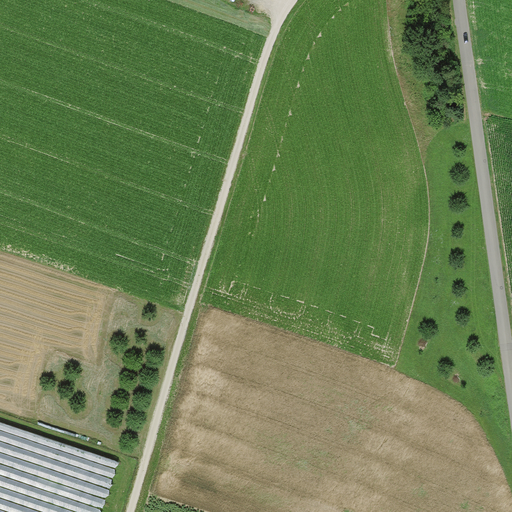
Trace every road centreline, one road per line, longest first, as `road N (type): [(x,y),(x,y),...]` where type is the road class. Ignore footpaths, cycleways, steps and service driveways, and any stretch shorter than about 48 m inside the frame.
road 1 (track): [(289,0),(257,78),(128,511)]
road 2 (unclassified): [(511,395),(458,0)]
